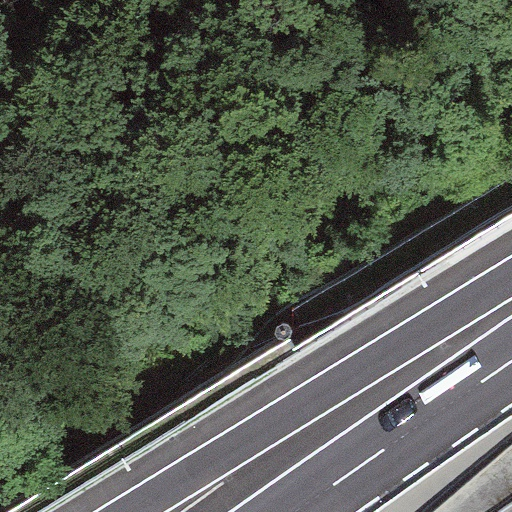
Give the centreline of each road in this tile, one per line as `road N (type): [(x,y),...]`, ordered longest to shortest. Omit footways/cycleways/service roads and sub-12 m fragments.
road 1 (motorway): [(511,275),(128,511)]
road 2 (motorway): [(511,359),(291,511)]
